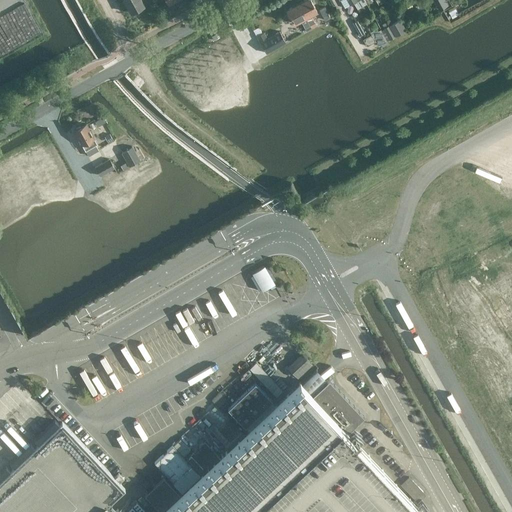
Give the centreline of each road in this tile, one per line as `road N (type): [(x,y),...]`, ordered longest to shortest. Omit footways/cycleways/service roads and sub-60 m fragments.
road 1 (unclassified): [(0,134),(121,66)]
road 2 (residential): [(121,66),(237,0)]
